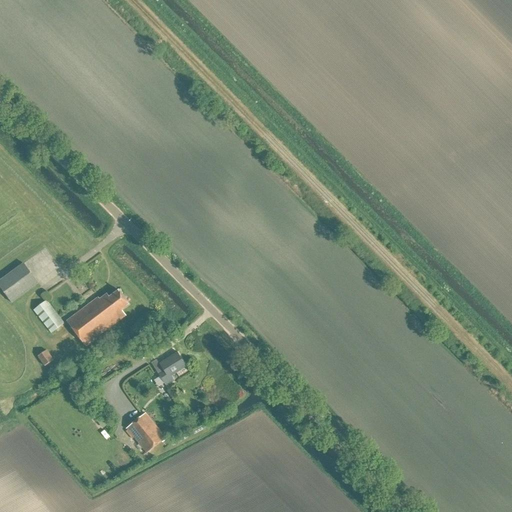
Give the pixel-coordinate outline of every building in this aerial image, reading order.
[(0,288),(13,305),(39,285),(24,266),(0,284),(0,288)] [(130,306),(119,291),(110,298),(107,295),(100,300),(99,298),(67,322),(86,348),(86,347),(126,317),(122,311),(130,306)] [(51,334),(64,324),(47,301),(34,311),(51,334)] [(45,367),(53,361),(47,351),(38,357),(45,367)] [(189,370),(178,353),(160,365),(164,372),(159,375),(165,385),(189,370)] [(105,428),(110,424),(101,414),(96,418),(105,428)] [(147,454),(166,439),(145,414),(127,429),(147,454)]
